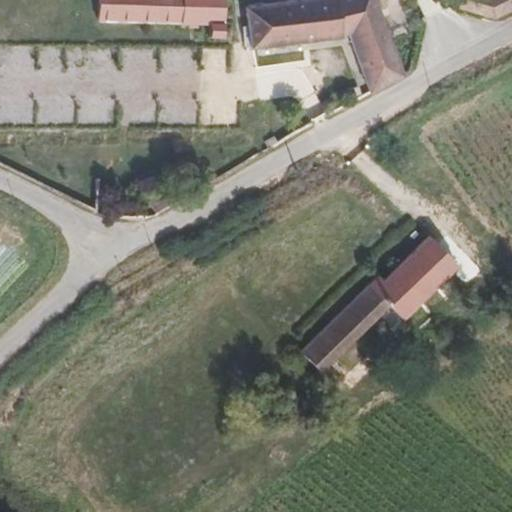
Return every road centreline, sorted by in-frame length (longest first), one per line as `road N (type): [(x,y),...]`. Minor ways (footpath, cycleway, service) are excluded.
road 1 (residential): [(511,32),(104,257)]
road 2 (unclassified): [(104,257),(0,348)]
road 3 (unclassified): [(0,183),(47,202),(104,257)]
